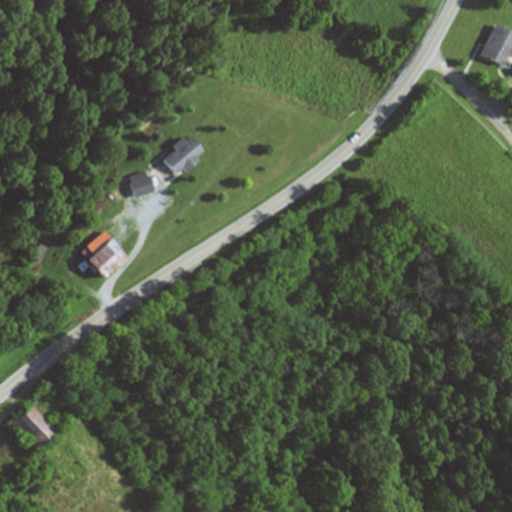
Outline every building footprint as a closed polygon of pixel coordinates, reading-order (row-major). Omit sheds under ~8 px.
[(511,47),(511,29),(495,24),(483,56),(506,65),(511,47)] [(173,149),(174,149),(162,161),(178,177),(204,151),(188,134),(173,149)] [(153,191),(145,171),(128,177),(136,197),(153,191)] [(87,247),(93,253),(87,259),(106,278),(129,256),(103,230),(87,247)] [(57,429),(32,405),(12,424),(37,449),(57,429)]
